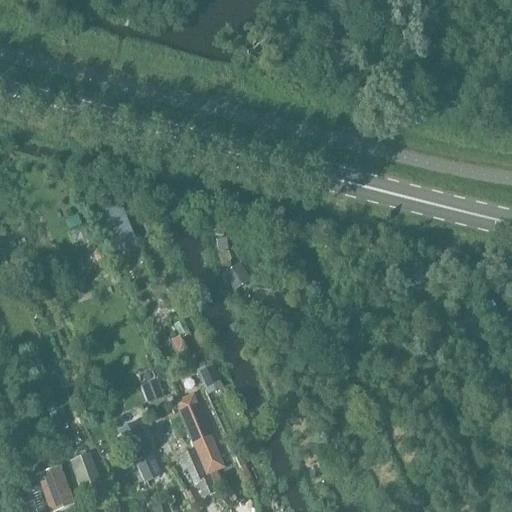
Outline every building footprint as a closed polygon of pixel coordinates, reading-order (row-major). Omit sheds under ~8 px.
[(239,265),(223,276),(234,292),(250,281),(239,265)] [(195,373),(207,398),(223,390),(211,365),(195,373)] [(139,388),(146,406),(164,399),(157,381),(139,388)] [(181,388),(189,404),(205,397),(197,381),(181,388)] [(170,444),(183,474),(187,472),(193,487),(197,485),(203,499),(214,494),(208,480),(204,481),(191,452),(188,453),(182,439),(170,444)] [(158,476),(145,447),(130,453),(143,483),(158,476)] [(69,464),(82,498),(102,490),(89,456),(69,464)] [(59,511),(72,507),(57,470),(39,477),(52,511),(59,511)] [(139,495),(149,511),(160,511),(159,510),(150,491),(148,492),(145,484),(136,487),(139,495)] [(36,511),(26,485),(13,490),(21,511),(36,511)]
